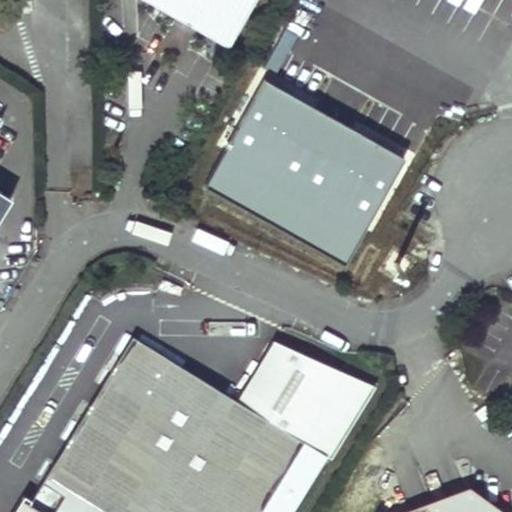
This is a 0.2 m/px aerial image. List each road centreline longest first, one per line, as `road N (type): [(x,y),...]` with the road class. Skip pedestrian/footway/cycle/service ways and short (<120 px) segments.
road 1 (residential): [(0,364),(66,258),(100,232),(148,229),(354,322),(404,321),(443,298),(510,190)]
road 2 (unknown): [(404,321),(431,379),(478,442),(511,466)]
